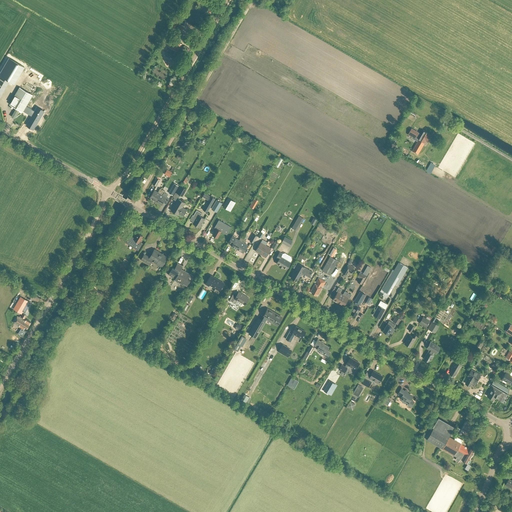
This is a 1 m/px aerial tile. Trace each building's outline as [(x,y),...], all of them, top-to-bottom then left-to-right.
[(185,21),(177,17),(174,21),(178,23),(174,31),(180,34),(184,26),(183,26),(185,21)] [(176,51),(181,44),(170,38),(166,45),(172,49),(171,51),(168,50),(165,55),(175,62),(176,61),(177,62),(179,58),(178,57),(179,56),(174,53),(175,51),(176,51)] [(9,58),(0,72),(0,96),(9,81),(14,84),(24,67),(9,58)] [(32,94),(20,87),(10,104),(11,105),(14,106),(16,108),(20,110),(22,111),(32,94)] [(26,105),(23,110),(32,116),(30,118),(32,119),(29,125),(34,128),(42,114),(35,110),(35,111),(26,105)] [(20,110),(16,108),(11,116),(14,118),(20,110)] [(411,138),(417,141),(412,151),(418,154),(425,140),(427,142),(431,135),(423,130),(421,134),(418,132),(411,128),(408,134),(412,136),(411,138)] [(167,169),(164,174),(170,177),(173,172),(167,169)] [(172,186),(168,193),(172,196),(177,189),(172,186)] [(181,186),(177,193),(183,196),(187,189),(181,186)] [(154,190),(149,197),(156,201),(160,193),(163,189),(160,188),(159,190),(158,192),(154,190)] [(160,193),(156,201),(162,205),(163,202),(166,204),(169,199),(166,197),(168,194),(164,192),(165,191),(163,190),(163,189),(160,193)] [(207,212),(215,198),(204,193),(202,196),(208,200),(203,209),(207,212)] [(228,197),(222,207),(230,211),(236,202),(228,197)] [(178,198),(176,201),(171,210),(178,214),(179,213),(183,216),(187,209),(182,207),(185,202),(178,198)] [(228,214),(232,218),(238,210),(235,207),(228,214)] [(196,217),(193,223),(199,227),(205,219),(200,216),(202,213),(196,210),(193,215),(196,217)] [(298,215),(291,227),(292,228),(295,230),(298,225),(302,217),(298,215)] [(216,228),(213,235),(217,237),(221,231),(227,234),(231,226),(226,224),(222,221),(219,219),(214,227),(216,228)] [(130,235),(126,242),(139,250),(143,243),(139,241),(142,236),(138,233),(135,238),(130,235)] [(239,240),(235,238),(236,237),(232,235),(228,243),(231,245),(237,249),(243,237),(241,235),(239,240)] [(285,236),(281,242),(289,247),(292,240),(285,236)] [(243,237),(237,249),(243,253),(248,245),(244,242),(246,238),(243,237)] [(260,242),(255,251),(260,254),(266,245),(260,242)] [(110,243),(105,250),(106,250),(106,251),(111,254),(114,249),(113,249),(115,246),(110,243)] [(271,248),(266,245),(260,254),(266,257),(271,248)] [(167,257),(155,249),(150,257),(144,254),(145,253),(141,259),(150,264),(152,260),(157,263),(156,264),(161,267),(167,257)] [(286,269),(290,262),(280,256),(282,254),(279,252),(276,257),(279,259),(276,263),(286,269)] [(330,256),(322,270),(330,275),(338,261),(330,256)] [(408,267),(399,262),(383,290),(389,294),(395,284),(397,285),(408,267)] [(183,284),(186,286),(190,280),(188,278),(189,276),(191,277),(192,275),(181,269),(183,266),(177,263),(174,268),(173,267),(168,274),(175,278),(174,280),(182,285),(183,284)] [(299,263),(296,269),(291,278),(296,281),(299,276),(300,276),(301,275),(302,275),(304,274),(310,277),(313,271),(299,263)] [(342,273),(346,275),(349,271),(351,273),(354,269),(347,264),(342,273)] [(359,272),(357,276),(359,278),(357,282),(361,284),(366,276),(359,272)] [(224,283),(214,277),(210,275),(205,284),(209,286),(210,285),(215,288),(214,291),(218,293),(224,283)] [(315,283),(311,290),(312,291),(311,293),(315,295),(316,294),(318,295),(322,287),(320,286),(321,285),(323,286),(325,282),(318,277),(316,281),(316,282),(318,283),(317,284),(315,284),(315,283)] [(337,292),(333,299),(338,302),(343,294),(340,293),(342,289),(338,287),(336,291),(337,292)] [(343,294),(338,302),(343,305),(348,298),(349,298),(351,295),(348,293),(345,291),(343,294)] [(360,291),(354,301),(356,302),(359,304),(365,294),(360,291)] [(249,298),(238,292),(237,295),(234,293),(229,300),(240,306),(242,303),(245,304),(249,298)] [(28,301),(21,297),(15,306),(23,311),(28,301)] [(380,301),(373,315),(379,318),(379,317),(380,317),(387,304),(380,301)] [(353,310),(351,314),(355,316),(355,315),(356,315),(360,308),(358,307),(359,304),(356,302),(354,305),(355,305),(352,310),(353,310)] [(258,317),(251,329),(248,333),(256,338),(266,321),(265,321),(266,319),(277,326),(282,316),(268,308),(263,317),(261,319),(258,317)] [(392,321),(398,324),(401,319),(405,314),(402,312),(399,318),(395,316),(392,321)] [(419,323),(426,327),(430,320),(432,317),(428,315),(426,318),(423,316),(419,323)] [(17,316),(13,322),(19,325),(19,326),(21,327),(23,329),(25,327),(27,328),(30,322),(26,320),(25,321),(17,316)] [(392,334),(395,329),(392,327),(393,326),(394,326),(395,324),(389,321),(387,324),(383,331),(388,334),(389,332),(392,334)] [(428,328),(435,333),(439,326),(432,321),(428,328)] [(305,331),(296,326),(292,333),(291,335),(288,333),(285,339),(290,341),(293,336),(294,334),(301,338),(305,331)] [(404,343),(410,347),(417,335),(415,333),(413,336),(410,334),(404,343)] [(323,355),(327,358),(330,352),(327,350),(329,347),(323,343),(324,342),(321,340),(321,341),(318,340),(319,339),(318,338),(314,345),(317,347),(316,349),(320,351),(319,353),(321,354),(322,353),(324,353),(323,355)] [(428,352),(427,352),(423,358),(429,362),(433,355),(432,355),(434,352),(436,353),(439,347),(430,342),(427,348),(429,350),(428,352)] [(278,352),(287,357),(292,350),(289,348),(289,347),(283,344),(278,352)] [(448,359),(452,361),(456,354),(452,352),(448,359)] [(479,354),(474,363),(478,365),(482,356),(479,354)] [(359,363),(350,357),(346,364),(345,367),(341,364),(338,369),(344,372),(347,368),(348,365),(355,369),(359,363)] [(454,375),(455,375),(460,367),(461,367),(463,363),(457,359),(450,370),(451,370),(449,374),(454,377),(454,375)] [(503,371),(505,372),(502,378),(511,384),(511,383),(511,375),(510,374),(511,372),(505,368),(503,371)] [(469,376),(465,383),(470,386),(471,384),(474,386),(478,380),(477,380),(480,374),(471,369),(468,375),(469,376)] [(363,378),(364,378),(361,383),(368,386),(370,382),(374,385),(376,381),(379,383),(382,376),(373,371),(371,374),(367,371),(363,378)] [(329,380),(323,391),(329,394),(335,383),(329,380)] [(498,398),(502,391),(506,394),(509,389),(494,380),(491,384),(493,386),(487,396),(493,400),(495,396),(498,398)] [(358,385),(353,393),(358,396),(362,387),(358,385)] [(408,392),(408,391),(405,389),(404,390),(402,389),(403,388),(401,387),(397,394),(401,396),(399,398),(402,400),(401,401),(405,404),(406,402),(407,403),(406,404),(411,407),(414,401),(410,399),(413,395),(408,392)] [(467,463),(474,450),(469,446),(468,448),(461,444),(463,440),(456,436),(454,440),(433,428),(427,439),(467,463)]
